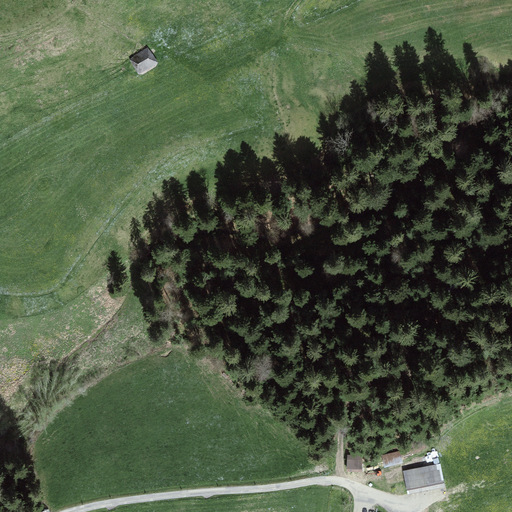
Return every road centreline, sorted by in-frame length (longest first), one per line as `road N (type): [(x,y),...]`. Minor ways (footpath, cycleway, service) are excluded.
road 1 (track): [(351,482),(121,500),(72,511)]
road 2 (track): [(378,0),(311,27),(292,26),(286,17),(299,0)]
